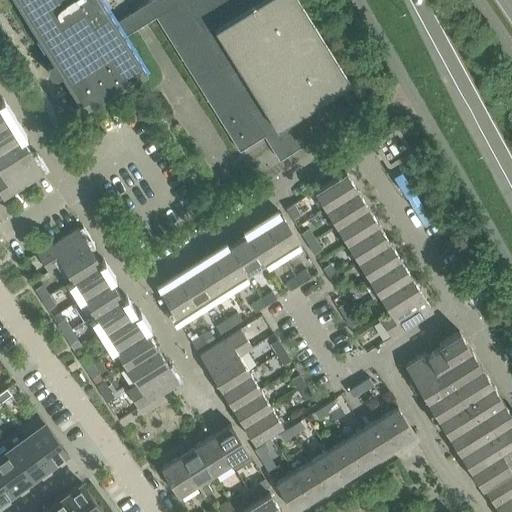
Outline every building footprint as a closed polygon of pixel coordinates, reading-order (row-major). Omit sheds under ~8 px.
[(53,76),(56,77),(58,76),(61,74),(84,111),(147,72),(124,36),(133,30),(148,21),(152,18),(155,16),(239,150),(264,135),(272,148),(279,160),(356,112),(340,87),(349,82),(298,0),(13,0),(53,62),(50,64),(48,65),(48,68),(47,70),(51,76),(53,76)] [(0,102),(0,126),(11,120),(0,102)] [(11,120),(0,126),(0,151),(22,138),(11,120)] [(380,138),(374,142),(388,164),(410,151),(406,144),(397,128),(380,138)] [(22,138),(0,151),(0,172),(1,174),(32,154),(22,138)] [(44,173),(32,154),(1,174),(0,174),(0,194),(3,198),(44,173)] [(314,190),(325,208),(356,188),(345,171),(314,190)] [(325,208),(336,225),(367,206),(356,188),(325,208)] [(293,203),(285,208),(292,219),(300,214),(293,203)] [(336,225),(347,243),(378,223),(367,206),(336,225)] [(281,213),(264,224),(282,252),(299,241),(281,213)] [(378,223),(347,243),(358,260),(389,241),(378,223)] [(264,224),(246,235),(264,263),(282,252),(264,224)] [(61,263),(89,246),(78,227),(37,253),(48,271),(61,263)] [(308,228),(301,233),(307,243),(315,239),(308,228)] [(246,235),(229,246),(247,274),(264,263),(246,235)] [(315,239),(307,243),(314,254),(322,249),(315,239)] [(358,260),(369,278),(400,258),(389,241),(358,260)] [(61,263),(71,279),(99,261),(89,246),(61,263)] [(229,246),(211,257),(229,285),(247,274),(229,246)] [(211,257),(194,268),(212,296),(229,285),(211,257)] [(369,278),(379,295),(411,275),(400,258),(369,278)] [(99,261),(71,279),(82,296),(110,279),(99,261)] [(322,267),(329,278),(337,273),(330,263),(322,267)] [(194,268),(176,279),(194,307),(212,296),(194,268)] [(306,269),(295,276),(300,283),(311,276),(306,269)] [(337,273),(329,278),(336,288),(343,284),(337,273)] [(379,295),(390,311),(421,292),(411,275),(379,295)] [(295,276),(285,282),(289,290),(300,283),(295,276)] [(110,279),(82,296),(93,314),(121,296),(110,279)] [(176,279),(159,290),(177,318),(194,307),(176,279)] [(35,288),(41,299),(49,294),(42,284),(35,288)] [(271,290),(261,297),(265,305),(276,298),(271,290)] [(390,311),(380,317),(391,336),(433,310),(421,292),(390,311)] [(49,294),(41,299),(48,310),(56,305),(49,294)] [(121,296),(93,314),(104,331),(132,313),(121,296)] [(261,297),(250,304),(255,311),(265,305),(261,297)] [(337,306),(344,317),(351,312),(345,301),(337,306)] [(104,331),(115,349),(146,329),(135,311),(132,313),(104,331)] [(237,312),(226,319),(231,326),(242,320),(237,312)] [(351,312),(344,317),(351,327),(358,323),(351,312)] [(57,323),(63,333),(71,329),(64,318),(57,323)] [(226,319),(215,325),(220,333),(231,326),(226,319)] [(199,353),(210,372),(239,354),(252,346),(240,328),(199,353)] [(71,329),(63,333),(70,344),(77,339),(71,329)] [(115,349),(126,366),(157,347),(146,329),(115,349)] [(425,351),(404,364),(481,487),(483,486),(511,468),(501,451),(511,443),(511,415),(459,331),(438,343),(440,347),(427,355),(425,351)] [(202,334),(191,341),(196,348),(206,341),(202,334)] [(277,339),(270,343),(277,354),(284,349),(277,339)] [(157,347),(126,366),(136,383),(168,364),(157,347)] [(291,360),(284,349),(277,354),(283,365),(291,360)] [(86,352),(78,357),(85,368),(93,363),(86,352)] [(249,371),(239,354),(210,372),(221,389),(249,371)] [(74,362),(68,365),(71,370),(77,367),(74,362)] [(99,374),(93,363),(85,368),(92,378),(99,374)] [(136,383),(126,389),(138,408),(179,382),(168,364),(136,383)] [(260,388),(249,371),(221,389),(232,406),(260,388)] [(292,378),(298,388),(306,384),(299,373),(292,378)] [(369,376),(358,383),(363,391),(373,384),(369,376)] [(358,383),(348,390),(352,397),(363,391),(358,383)] [(306,384),(298,388),(305,399),(313,395),(306,384)] [(107,386),(100,391),(107,401),(114,397),(107,386)] [(271,406),(260,388),(232,406),(243,424),(271,406)] [(6,391),(0,395),(0,402),(2,404),(11,397),(6,391)] [(334,398),(324,405),(328,412),(339,405),(334,398)] [(324,405),(313,411),(318,419),(328,412),(324,405)] [(397,405),(380,416),(397,445),(415,434),(397,405)] [(271,406),(243,424),(254,441),(282,424),(271,406)] [(380,416),(362,427),(380,456),(397,445),(380,416)] [(300,420),(289,426),(294,434),(304,427),(300,420)] [(231,423),(213,434),(231,462),(248,451),(231,423)] [(43,424),(26,437),(50,469),(67,456),(43,424)] [(289,426),(278,433),(283,441),(294,434),(289,426)] [(362,427),(345,438),(362,467),(380,456),(362,427)] [(213,434),(195,445),(213,473),(231,462),(213,434)] [(26,437),(8,450),(32,482),(50,469),(26,437)] [(345,438),(327,449),(345,478),(362,467),(345,438)] [(265,442),(254,448),(258,456),(269,449),(265,442)] [(195,445),(178,456),(195,484),(213,473),(195,445)] [(327,449),(310,460),(327,489),(345,478),(327,449)] [(8,450),(0,456),(0,475),(14,495),(32,482),(8,450)] [(178,456),(160,467),(178,495),(195,484),(178,456)] [(310,460),(292,471),(310,500),(327,489),(310,460)] [(483,486),(494,503),(511,491),(511,468),(483,486)] [(292,471),(275,482),(293,511),(310,500),(292,471)] [(0,475),(0,505),(14,495),(0,475)] [(265,478),(254,485),(259,492),(269,485),(265,478)] [(101,511),(81,485),(63,498),(74,511),(101,511)] [(511,511),(511,491),(494,503),(499,511),(511,511)] [(269,492),(241,510),(242,511),(276,511),(280,510),(269,492)] [(240,493),(229,500),(234,507),(245,501),(240,493)] [(74,511),(63,498),(46,511),(74,511)] [(229,500),(219,507),(222,511),(226,511),(234,507),(229,500)]
